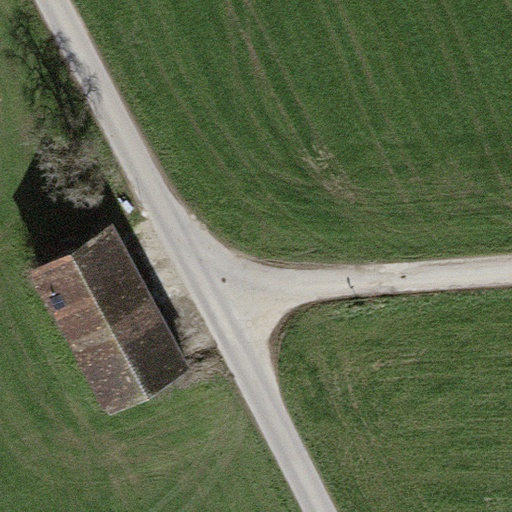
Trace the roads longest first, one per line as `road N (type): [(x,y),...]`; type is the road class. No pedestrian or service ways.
road 1 (unclassified): [(61,0),(323,511)]
road 2 (track): [(223,310),(274,286),(511,270)]
